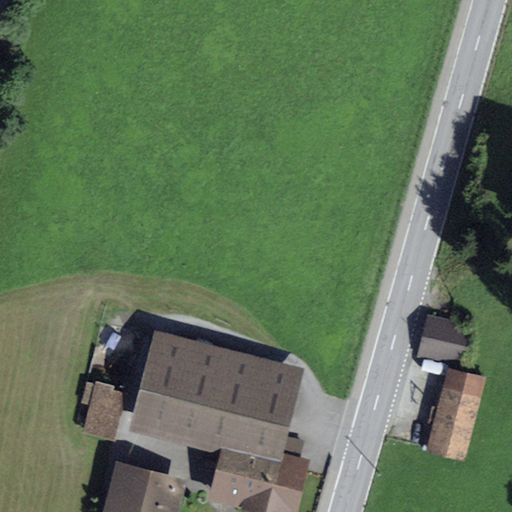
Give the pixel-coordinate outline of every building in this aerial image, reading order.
[(429,321),(422,351),(468,361),(475,331),(429,321)] [(221,451),(213,489),(284,504),(294,454),(275,450),(290,376),(163,350),(145,436),(221,451)] [(481,378),(447,370),(429,448),(463,456),(481,378)] [(119,405),(87,396),(72,443),(105,453),(119,405)] [(170,511),(175,492),(107,477),(99,511),(170,511)]
